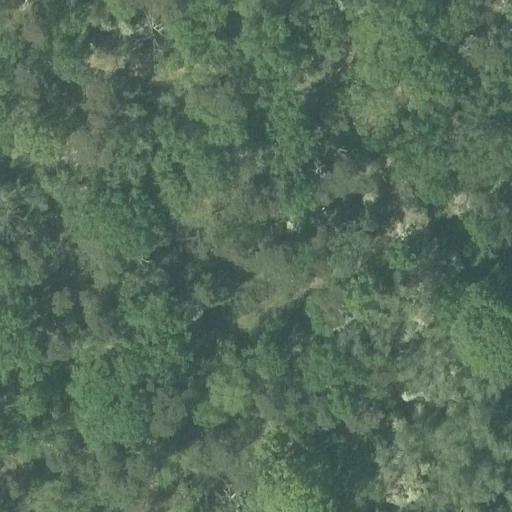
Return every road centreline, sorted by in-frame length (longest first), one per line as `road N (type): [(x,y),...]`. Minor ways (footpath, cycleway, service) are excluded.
road 1 (track): [(88,67),(84,172),(44,290),(41,381),(0,454)]
road 2 (track): [(372,111),(317,84),(197,68),(88,67),(0,85)]
road 3 (track): [(121,351),(243,334),(274,301),(345,272),(381,247),(394,223)]
road 4 (track): [(317,84),(371,40),(457,36)]
road 5 (track): [(121,351),(0,342)]
